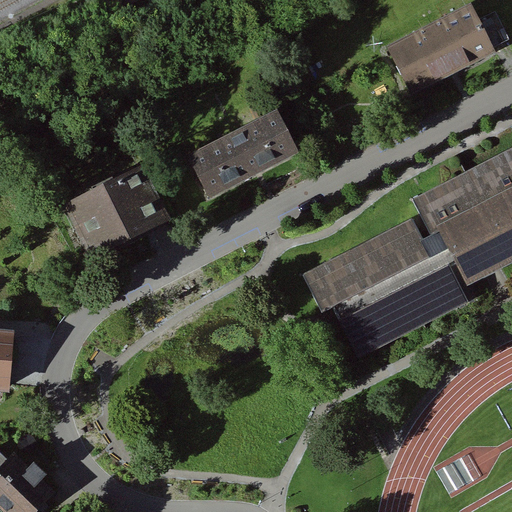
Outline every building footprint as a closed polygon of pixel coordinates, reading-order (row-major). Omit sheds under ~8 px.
[(486,6),(404,47),(428,94),(510,52),(486,6)] [(278,115),(190,160),(209,197),(297,152),(278,115)] [(330,315),(355,365),(465,310),(458,295),(511,267),(511,151),(407,205),(414,221),(299,281),(318,321),(330,315)] [(96,195),(69,208),(79,227),(72,230),(76,238),(83,235),(96,262),(153,233),(156,240),(172,232),(142,172),(111,187),(108,182),(94,189),(96,195)] [(0,388),(6,389),(10,336),(0,335),(0,388)] [(7,460),(0,452),(0,506),(6,511),(36,511),(55,493),(42,481),(47,476),(34,463),(28,468),(13,454),(7,460)]
